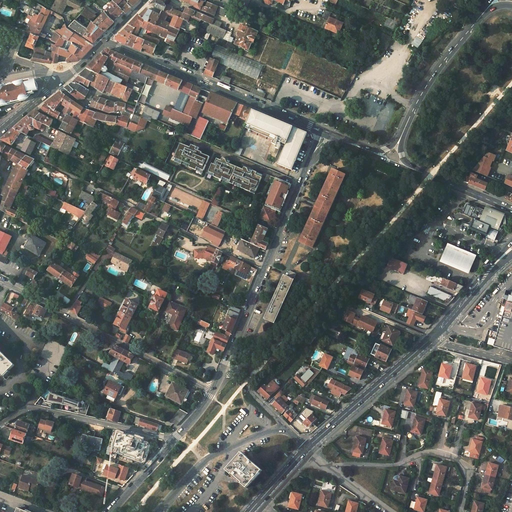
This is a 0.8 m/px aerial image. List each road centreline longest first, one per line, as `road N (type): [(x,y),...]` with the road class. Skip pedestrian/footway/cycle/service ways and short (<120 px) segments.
road 1 (residential): [(263,270),(0,140)]
road 2 (residential): [(0,280),(213,391)]
road 3 (secondary): [(321,130),(104,41)]
road 4 (residential): [(321,464),(392,465),(427,452),(456,459),(467,480),(458,511)]
road 5 (residential): [(169,444),(32,408),(0,424)]
road 6 (tertiary): [(431,340),(308,448)]
road 7 (residential): [(157,511),(208,457),(285,426)]
road 8 (residential): [(263,270),(321,130)]
road 9 (tertiary): [(511,248),(431,340)]
